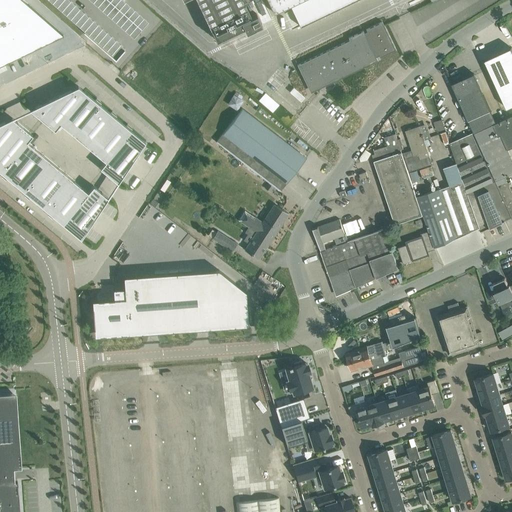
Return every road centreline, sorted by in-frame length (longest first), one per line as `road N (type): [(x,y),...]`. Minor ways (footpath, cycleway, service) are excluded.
road 1 (residential): [(313,333),(294,262),(300,228),(387,102),(511,5)]
road 2 (unclassified): [(51,277),(102,253),(177,136),(85,54),(0,94)]
road 3 (unclassified): [(61,362),(261,347),(313,333)]
road 4 (residential): [(313,333),(511,244)]
road 5 (unknown): [(129,358),(150,511)]
road 6 (unclassified): [(77,511),(61,362)]
